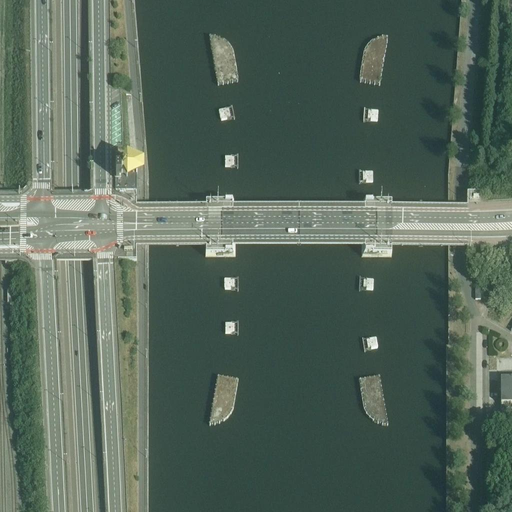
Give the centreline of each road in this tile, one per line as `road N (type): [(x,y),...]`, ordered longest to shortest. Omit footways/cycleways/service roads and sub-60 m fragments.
road 1 (secondary): [(87,511),(69,0)]
road 2 (primary): [(120,231),(511,228)]
road 3 (secondary): [(115,511),(101,238)]
road 4 (secondary): [(43,244),(59,511)]
road 5 (primary): [(100,218),(97,0)]
road 6 (primary): [(41,0),(43,218)]
road 7 (unclassified): [(475,511),(475,323)]
